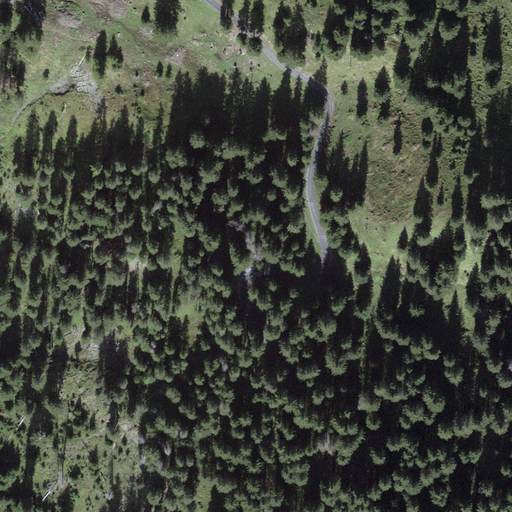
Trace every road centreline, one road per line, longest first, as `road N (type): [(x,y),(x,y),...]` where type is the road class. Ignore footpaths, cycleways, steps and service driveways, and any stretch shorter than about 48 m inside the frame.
road 1 (track): [(327,267),(309,276),(244,273),(239,287),(285,351),(315,460),(339,511)]
road 2 (track): [(206,0),(331,103),(307,172),(319,229)]
